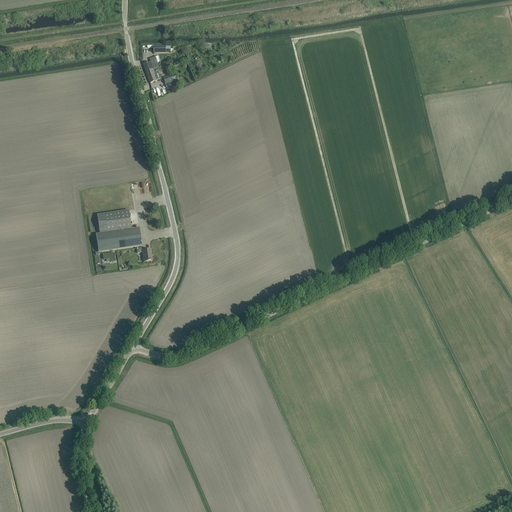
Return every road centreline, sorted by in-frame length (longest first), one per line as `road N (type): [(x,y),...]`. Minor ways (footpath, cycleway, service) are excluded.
road 1 (unclassified): [(133,346),(159,356),(184,353),(511,199)]
road 2 (unclassified): [(133,346),(172,279),(178,246),(132,67),(124,0)]
